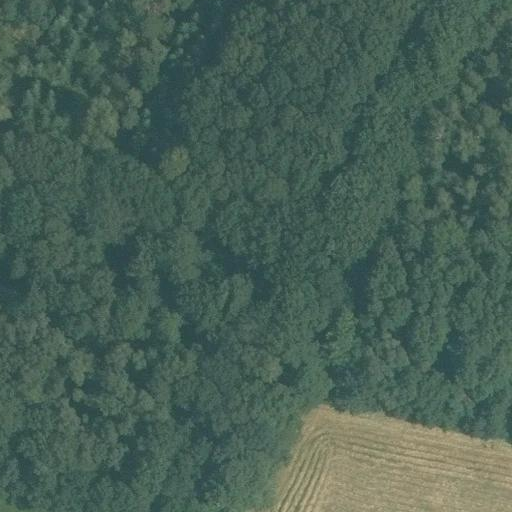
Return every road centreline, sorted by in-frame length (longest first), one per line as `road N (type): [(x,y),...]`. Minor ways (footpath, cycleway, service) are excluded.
road 1 (track): [(335,392),(349,328),(343,247),(460,0)]
road 2 (track): [(335,392),(511,429)]
